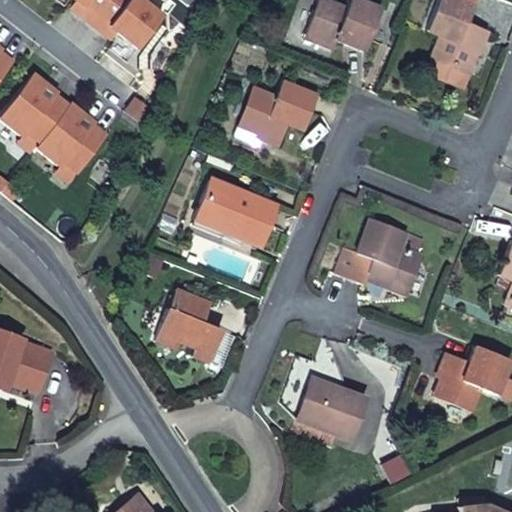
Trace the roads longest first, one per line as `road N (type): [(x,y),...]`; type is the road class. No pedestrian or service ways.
road 1 (track): [(238,0),(205,39),(143,184),(65,291)]
road 2 (residential): [(234,420),(335,163)]
road 3 (tertiary): [(151,429),(65,291),(0,222)]
road 4 (residential): [(335,163),(358,108),(497,157)]
road 5 (residential): [(335,163),(476,216),(485,192)]
road 6 (residential): [(0,480),(44,477),(103,442),(151,429)]
road 7 (residential): [(5,0),(117,92)]
